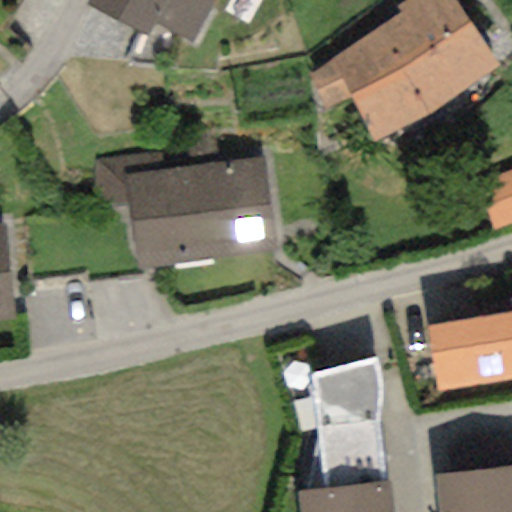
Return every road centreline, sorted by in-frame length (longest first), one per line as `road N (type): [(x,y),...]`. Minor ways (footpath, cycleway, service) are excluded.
road 1 (residential): [(511,241),(225,326),(0,376)]
road 2 (residential): [(0,101),(72,0)]
